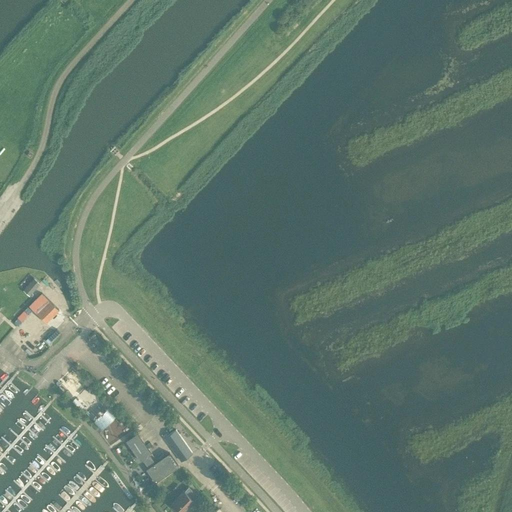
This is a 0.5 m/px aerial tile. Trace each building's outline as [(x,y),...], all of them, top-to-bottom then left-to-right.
[(34,278),(23,290),(29,295),(40,283),(34,278)] [(42,293),(29,306),(46,322),(59,309),(42,293)] [(192,453),(175,429),(164,438),(181,461),(192,453)] [(136,455),(147,447),(137,432),(126,440),(136,455)] [(155,462),(150,455),(152,453),(147,447),(136,455),(140,461),(142,459),(148,467),(146,468),(156,482),(179,466),(169,452),(155,462)] [(182,511),(194,500),(198,496),(191,489),(187,493),(184,490),(171,503),(179,511),(182,511)]
